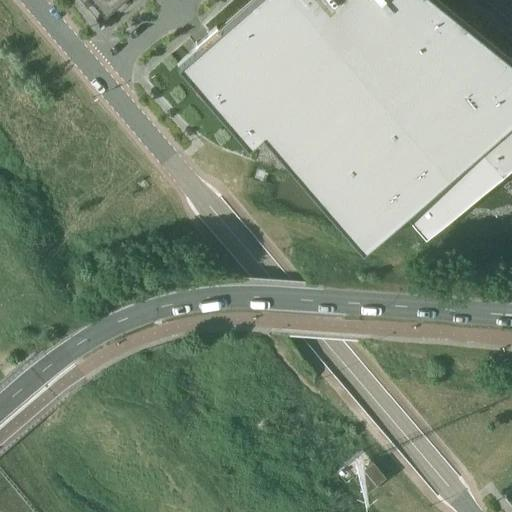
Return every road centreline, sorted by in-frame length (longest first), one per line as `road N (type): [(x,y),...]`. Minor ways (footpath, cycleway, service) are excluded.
road 1 (tertiary): [(97,73),(472,511)]
road 2 (secondary): [(0,407),(75,345),(187,301),(233,296),(511,315)]
